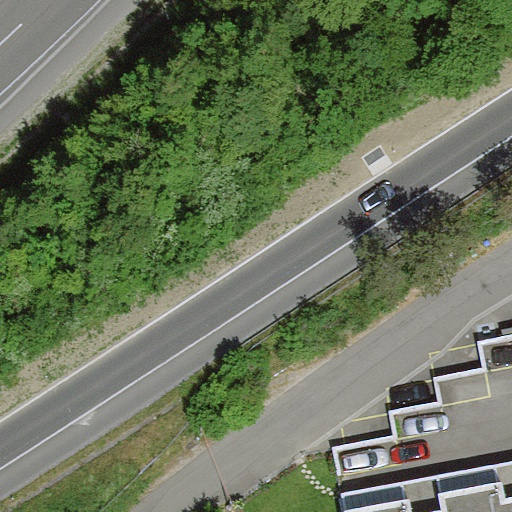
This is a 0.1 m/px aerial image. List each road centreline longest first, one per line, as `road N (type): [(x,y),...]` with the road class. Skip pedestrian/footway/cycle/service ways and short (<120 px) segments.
road 1 (motorway): [(0,446),(511,114)]
road 2 (residential): [(511,267),(166,511)]
